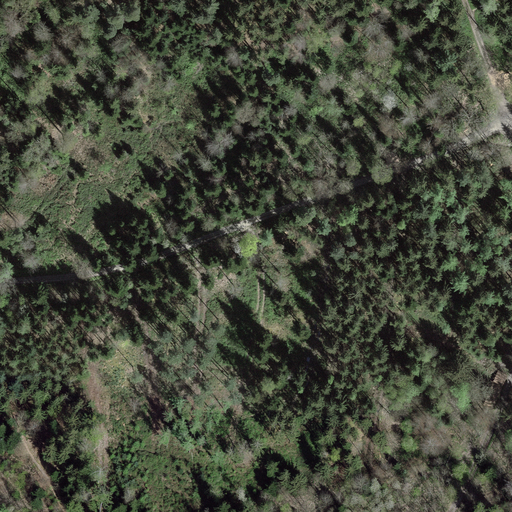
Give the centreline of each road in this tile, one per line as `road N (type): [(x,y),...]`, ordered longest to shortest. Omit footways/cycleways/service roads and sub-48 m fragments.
road 1 (track): [(0,281),(101,276),(511,118)]
road 2 (track): [(511,382),(451,511)]
road 3 (track): [(464,0),(511,129)]
